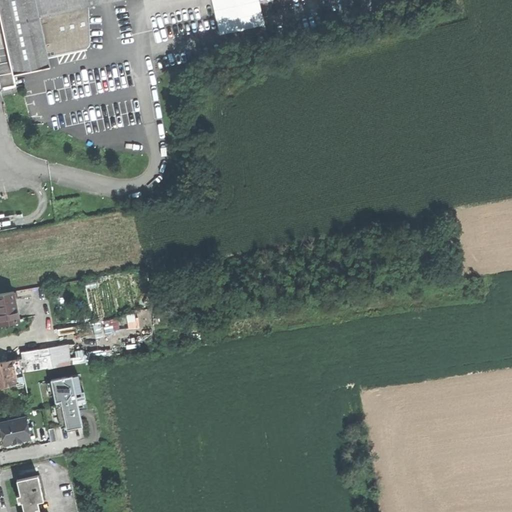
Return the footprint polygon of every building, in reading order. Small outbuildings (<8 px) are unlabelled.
[(0,0),(0,22),(11,75),(11,76),(48,69),(46,58),(38,19),(33,0),(0,0)] [(33,0),(38,19),(87,9),(128,0),(33,0)] [(210,0),(218,34),(266,23),(261,0),(210,0)] [(89,45),(87,9),(38,19),(46,58),(87,49),(89,45)] [(0,77),(11,75),(0,22),(0,77)] [(26,105),(28,115),(37,113),(35,103),(26,105)] [(37,113),(28,115),(32,132),(41,130),(37,113)] [(0,324),(19,320),(14,291),(0,293),(0,324)] [(69,343),(48,347),(52,367),(58,366),(73,363),(69,343)] [(48,347),(36,350),(40,370),(46,368),(52,367),(48,347)] [(25,359),(20,360),(22,368),(23,373),(40,370),(36,350),(23,352),(25,359)] [(0,386),(16,383),(14,370),(22,368),(20,360),(20,358),(0,361),(0,386)] [(23,373),(22,368),(14,370),(16,383),(24,381),(23,373)] [(81,375),(51,381),(56,403),(61,402),(67,431),(82,428),(78,406),(87,404),(81,375)] [(0,424),(2,435),(5,444),(13,442),(13,444),(22,442),(22,440),(30,438),(30,436),(34,435),(32,427),(28,428),(25,417),(0,423),(0,424)] [(39,475),(17,480),(23,511),(39,511),(38,502),(45,500),(39,475)]
